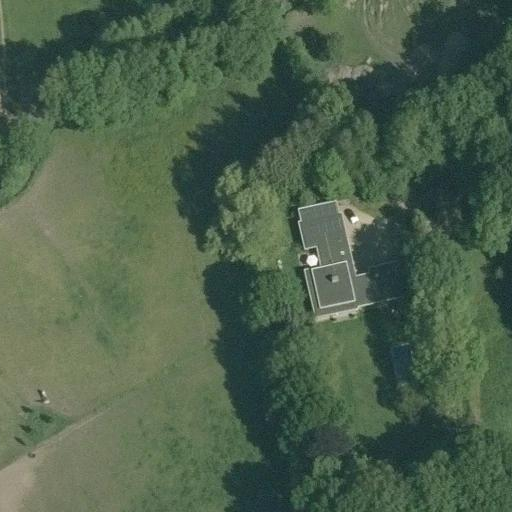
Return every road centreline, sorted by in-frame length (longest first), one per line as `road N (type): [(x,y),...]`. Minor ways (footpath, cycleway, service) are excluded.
road 1 (residential): [(0,159),(61,102),(205,42),(275,0)]
road 2 (track): [(4,154),(0,27)]
